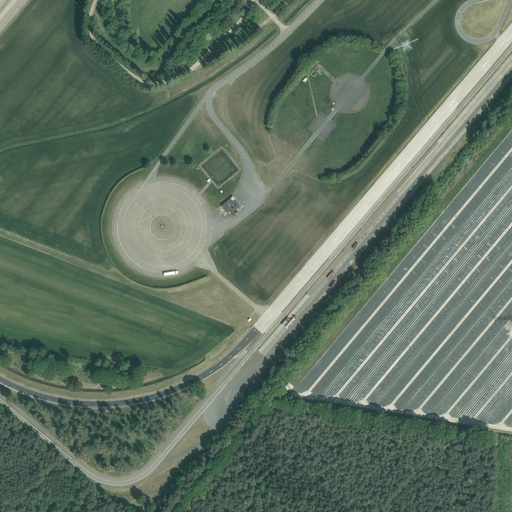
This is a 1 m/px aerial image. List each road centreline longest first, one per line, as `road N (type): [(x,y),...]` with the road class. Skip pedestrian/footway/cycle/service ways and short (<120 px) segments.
road 1 (track): [(94,0),(95,42),(148,84),(228,51),(271,16)]
road 2 (track): [(273,185),(393,40)]
road 3 (track): [(102,0),(105,34),(144,68),(165,59),(216,0)]
